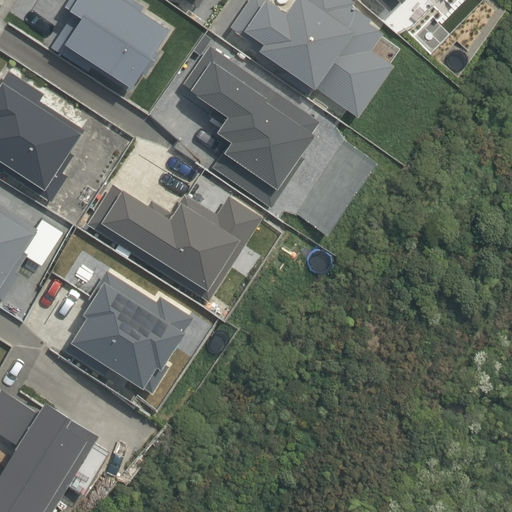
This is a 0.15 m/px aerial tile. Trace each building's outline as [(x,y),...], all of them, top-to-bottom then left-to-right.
[(157,49),(171,27),(143,8),(144,5),(136,0),(68,0),(66,4),(74,10),(51,46),(89,70),(91,66),(130,90),(143,70),(146,73),(159,51),(157,49)] [(248,0),(230,26),(359,115),(395,62),(373,48),(384,31),(369,21),(372,17),(354,4),(356,1),(354,0),(293,0),(287,10),(272,0),(248,0)] [(400,0),(378,0),(390,11),(400,0)] [(29,39),(40,20),(20,9),(10,27),(29,39)] [(233,138),(213,165),(272,205),(305,156),(300,153),(316,131),(313,129),(320,119),(211,45),(184,82),(216,104),(209,113),(221,121),(217,128),(233,138)] [(0,170),(2,171),(3,169),(51,200),(68,174),(62,171),(74,153),(70,150),(85,128),(40,99),(44,93),(9,70),(0,83),(0,170)] [(113,182),(88,223),(209,300),(262,215),(229,195),(218,213),(186,192),(173,212),(152,198),(149,202),(124,185),(122,188),(113,182)] [(4,298),(20,273),(16,270),(28,252),(24,250),(38,227),(0,203),(0,297),(1,296),(4,298)] [(85,310),(89,313),(72,338),(152,390),(169,364),(165,362),(194,315),(161,294),(157,300),(107,269),(89,297),(91,299),(85,310)] [(0,389),(0,428),(18,440),(0,469),(0,509),(4,511),(49,511),(100,429),(72,411),(74,408),(47,393),(39,406),(3,385),(0,389)]
